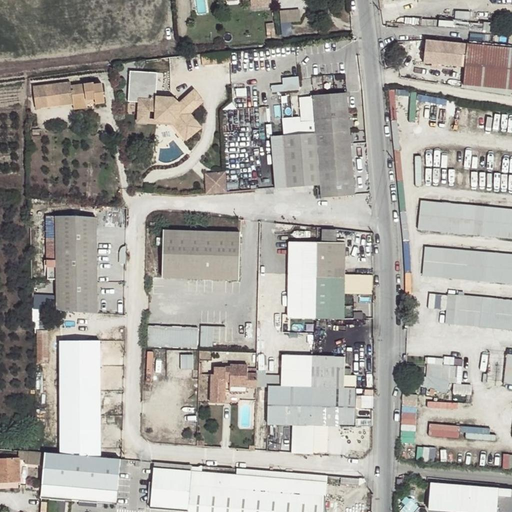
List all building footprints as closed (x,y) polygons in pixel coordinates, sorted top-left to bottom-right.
[(251,0),(252,9),(271,8),(270,0),(251,0)] [(302,20),(301,8),(280,9),(281,21),(302,20)] [(424,63),(432,64),(442,64),(464,67),(466,44),(427,40),(424,63)] [(511,48),(468,44),(463,85),(511,89),(511,48)] [(213,53),(215,63),(230,62),(228,51),(213,53)] [(213,53),(201,54),(202,65),(215,63),(213,53)] [(36,109),(73,104),(86,103),(86,100),(95,99),(95,102),(96,104),(104,103),(102,83),(94,84),(93,82),(71,85),(70,82),(33,86),(36,109)] [(17,89),(0,90),(0,106),(18,105),(17,89)] [(172,122),(174,125),(184,137),(190,131),(193,134),(201,127),(190,113),(203,102),(194,91),(179,102),(173,98),(151,96),(150,100),(139,99),(138,115),(149,116),(149,111),(155,111),(155,119),(155,121),(172,122)] [(353,192),(346,94),(299,97),(302,133),(272,136),(275,187),(320,184),(321,195),(353,192)] [(138,122),(174,125),(172,122),(155,121),(155,119),(149,118),(149,116),(138,115),(138,122)] [(190,131),(184,137),(186,139),(193,134),(190,131)] [(226,191),(225,170),(204,171),(205,192),(226,191)] [(511,209),(422,200),(418,229),(511,237),(511,209)] [(57,309),(99,312),(98,218),(57,216),(57,309)] [(237,233),(164,231),(162,276),(237,278),(237,233)] [(320,318),(322,243),(289,242),(289,317),(320,318)] [(349,243),(322,243),(320,318),(347,319),(348,294),(375,294),(376,275),(349,275),(349,243)] [(511,253),(425,247),(423,275),(511,282),(511,253)] [(454,324),(511,329),(511,300),(457,296),(454,324)] [(201,324),(200,345),(215,345),(215,341),(226,341),(226,324),(201,324)] [(197,328),(149,326),(147,346),(196,348),(197,328)] [(47,331),(37,331),(37,361),(48,361),(47,331)] [(78,456),(78,341),(59,341),(61,454),(78,456)] [(85,456),(100,458),(99,341),(78,341),(78,456),(85,456)] [(504,383),(508,356),(508,354),(491,352),(488,374),(487,381),(504,383)] [(181,353),(181,367),(194,367),(194,353),(181,353)] [(314,425),(315,357),(282,356),(281,387),(268,387),(268,423),(300,424),(314,425)] [(344,358),(315,357),(314,425),(327,425),(354,426),(355,389),(343,388),(344,358)] [(443,365),(428,363),(427,377),(442,382),(443,366),(444,365),(443,365)] [(257,387),(257,369),(247,369),(247,365),(230,365),(231,368),(214,368),(214,375),(211,375),(210,402),(225,402),(226,382),(226,379),(230,380),(231,382),(231,386),(257,387)] [(443,366),(442,382),(449,382),(455,383),(457,366),(443,366)] [(442,382),(427,377),(420,375),(417,384),(441,391),(448,392),(449,382),(442,382)] [(300,454),(313,455),(314,448),(314,425),(300,424),(300,454)] [(36,465),(35,451),(18,450),(17,457),(19,457),(19,460),(28,461),(28,464),(36,465)] [(35,451),(36,465),(45,466),(46,452),(35,451)] [(116,503),(119,460),(100,458),(85,456),(78,456),(61,454),(46,452),(45,466),(43,492),(45,492),(45,497),(57,498),(57,492),(97,496),(97,501),(116,503)] [(191,471),(192,465),(179,464),(178,469),(154,468),(151,508),(188,511),(191,471)] [(232,468),(231,474),(296,479),(297,473),(232,468)] [(324,511),(327,482),(296,479),(231,474),(191,471),(188,511),(324,511)] [(297,473),(296,479),(327,482),(327,475),(313,474),(297,473)] [(354,485),(355,478),(327,475),(327,482),(354,485)] [(511,511),(511,490),(431,484),(428,510),(444,511),(445,511),(445,508),(453,509),(453,511),(511,511)] [(57,498),(97,501),(97,496),(57,492),(57,498)] [(405,505),(400,511),(401,511),(414,511),(419,507),(407,497),(402,502),(405,505)]
